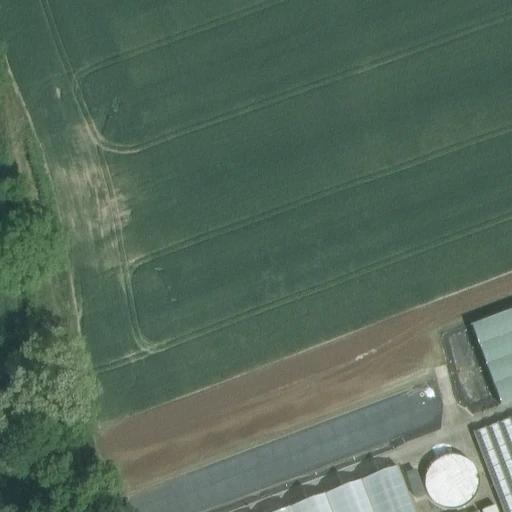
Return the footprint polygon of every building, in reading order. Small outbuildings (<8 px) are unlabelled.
[(328,0),(286,0),(318,83),(354,69),(328,0)] [(77,271),(93,314),(183,281),(184,271),(173,270),(183,267),(178,254),(166,259),(159,240),(165,238),(151,237),(152,228),(146,227),(143,265),(120,264),(121,248),(103,246),(99,235),(87,240),(96,264),(77,271)] [(511,312),(470,329),(500,408),(511,403),(511,312)] [(511,511),(511,420),(472,436),(500,511),(511,511)] [(418,511),(402,468),(328,495),(334,511),(418,511)]
